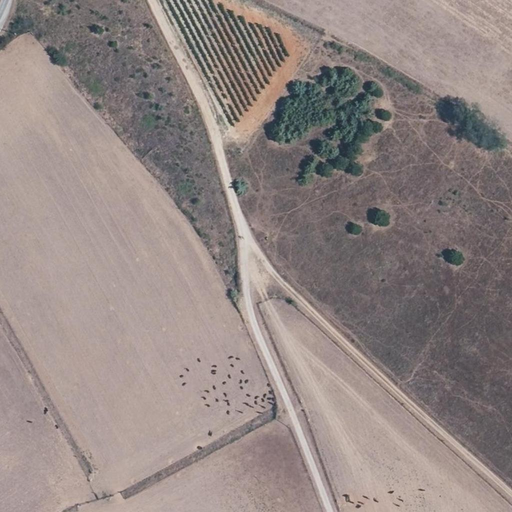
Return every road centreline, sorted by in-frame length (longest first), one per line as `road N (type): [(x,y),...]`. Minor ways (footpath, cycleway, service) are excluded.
road 1 (unclassified): [(155,0),(205,92),(245,232),(251,313),(331,511)]
road 2 (track): [(245,232),(317,314),(511,491)]
